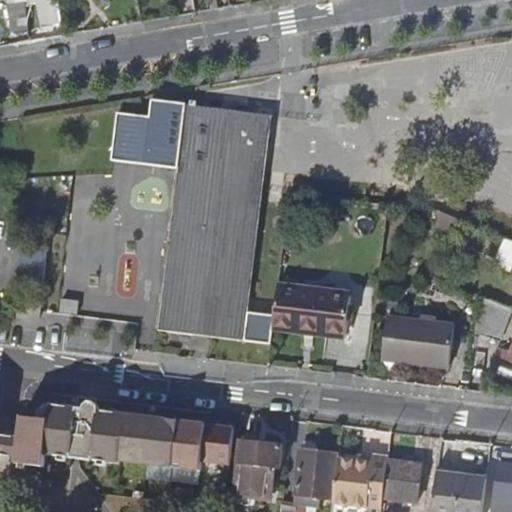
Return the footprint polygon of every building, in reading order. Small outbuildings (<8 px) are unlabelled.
[(39,0),(44,29),(64,26),(59,0),(39,0)] [(273,115),(189,104),(160,330),(243,341),(273,115)] [(306,198),(306,192),(289,189),(288,197),(306,198)] [(450,227),(452,213),(439,208),(437,226),(450,227)] [(50,234),(24,231),(16,287),(42,291),(50,234)] [(350,292),(278,283),(273,322),(345,332),(350,292)] [(397,296),(378,293),(377,303),(396,305),(397,296)] [(501,337),(506,305),(481,293),(476,332),(501,337)] [(20,310),(19,318),(38,320),(41,299),(22,296),(20,310)] [(454,322),(389,315),(384,357),(416,360),(417,356),(449,360),(454,322)] [(511,339),(508,349),(496,344),(493,352),(511,360),(511,339)] [(83,396),(82,406),(92,408),(94,405),(100,406),(101,398),(83,396)] [(50,411),(49,418),(60,419),(62,404),(57,403),(53,407),(50,411)] [(23,415),(20,436),(17,457),(17,462),(43,465),(45,453),(120,463),(120,459),(202,470),(204,463),(231,466),(235,429),(101,412),(99,407),(100,406),(94,405),(92,408),(82,406),(62,404),(60,419),(49,418),(23,415)] [(20,436),(0,434),(0,454),(17,457),(20,436)] [(243,463),(238,462),(238,467),(235,491),(272,494),(275,463),(281,464),(284,444),(258,442),(259,436),(244,434),(242,457),(244,459),(243,463)] [(307,449),(303,485),(327,488),(327,497),(332,497),(337,452),(322,450),(322,445),(320,443),(311,442),(308,444),(308,449),(307,449)] [(389,463),(390,455),(374,453),(373,461),(340,457),(334,501),(384,507),(385,499),(389,463)] [(425,467),(389,463),(385,499),(421,503),(425,467)] [(511,511),(511,464),(501,463),(495,511),(511,511)] [(462,468),(440,465),(439,472),(462,475),(462,468)] [(462,475),(439,472),(433,511),(484,511),(488,478),(462,475)] [(301,494),(327,497),(327,488),(303,485),(301,494)]
